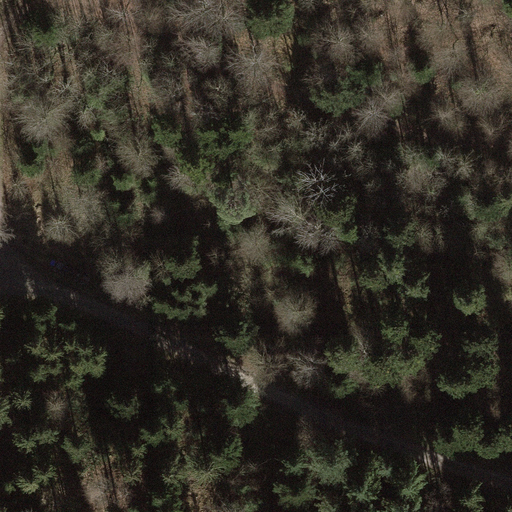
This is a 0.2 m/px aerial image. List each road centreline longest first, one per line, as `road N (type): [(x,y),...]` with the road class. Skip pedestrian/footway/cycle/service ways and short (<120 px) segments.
road 1 (track): [(0,285),(82,301),(344,427),(511,483)]
road 2 (track): [(91,0),(301,97),(448,139),(511,136)]
